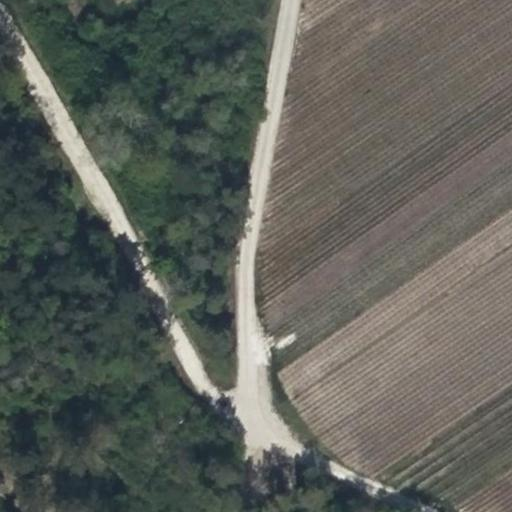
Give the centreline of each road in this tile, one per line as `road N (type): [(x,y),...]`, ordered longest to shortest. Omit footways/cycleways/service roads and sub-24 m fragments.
road 1 (track): [(304,0),(254,233),(252,404),(300,459)]
road 2 (track): [(199,366),(0,8)]
road 3 (track): [(441,511),(300,459)]
